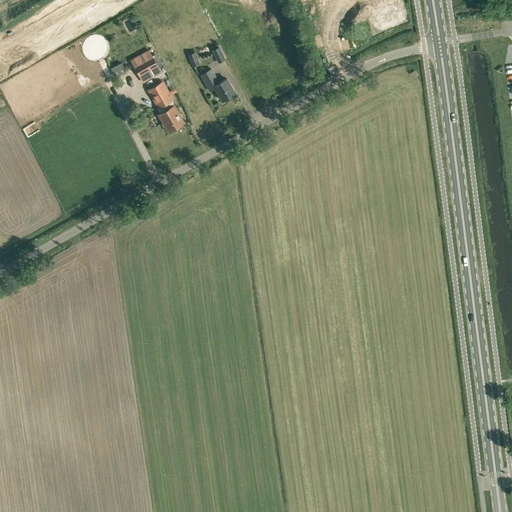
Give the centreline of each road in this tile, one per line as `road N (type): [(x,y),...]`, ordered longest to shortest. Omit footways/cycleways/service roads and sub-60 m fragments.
road 1 (unclassified): [(0,274),(373,63),(439,43)]
road 2 (secondary): [(499,511),(439,43)]
